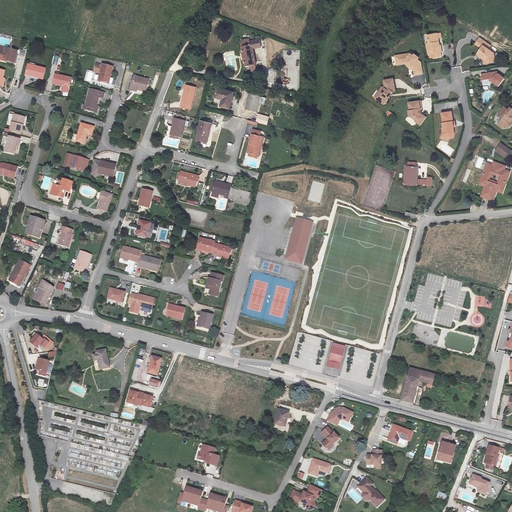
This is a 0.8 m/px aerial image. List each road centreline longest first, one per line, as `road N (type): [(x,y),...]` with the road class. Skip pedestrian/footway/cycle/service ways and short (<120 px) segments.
road 1 (tertiary): [(331,386),(82,322)]
road 2 (residential): [(19,98),(52,108),(28,196),(113,229)]
road 3 (track): [(264,175),(302,167),(364,179),(358,208),(422,220)]
road 4 (tertiary): [(34,511),(1,326)]
road 5 (residential): [(422,220),(374,401)]
road 6 (residential): [(455,71),(468,128),(422,220)]
road 7 (residential): [(511,287),(483,430)]
road 8 (residential): [(242,122),(230,170),(144,147)]
road 9 (residential): [(276,504),(331,386)]
